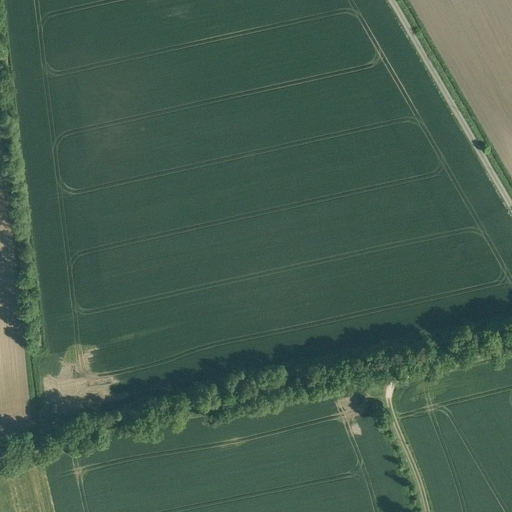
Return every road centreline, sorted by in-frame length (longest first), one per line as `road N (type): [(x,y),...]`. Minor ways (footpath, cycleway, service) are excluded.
road 1 (track): [(511,330),(0,446)]
road 2 (track): [(416,511),(392,391),(401,381),(511,353)]
road 3 (unclassified): [(395,0),(511,205)]
